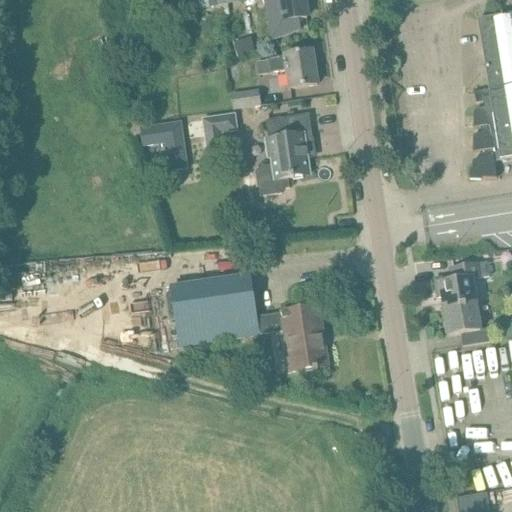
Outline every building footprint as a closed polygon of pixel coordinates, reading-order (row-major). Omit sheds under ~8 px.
[(262,0),(264,12),(267,25),(269,44),(301,32),(299,20),(307,19),(303,0),(262,0)] [(473,163),(472,180),(497,180),(494,163),(511,159),(511,16),(485,20),(478,22),(482,49),(485,65),(489,91),(473,93),(474,95),(482,93),(484,104),(484,108),(477,110),(475,112),(473,121),(473,129),(480,128),(481,134),(473,137),(473,154),(480,153),(481,160),(473,163)] [(250,39),(233,44),(237,58),(254,53),(250,39)] [(290,91),(318,87),(312,53),(284,57),(285,58),(269,60),(271,75),(287,72),(290,91)] [(233,112),(261,108),(259,94),(231,98),(233,112)] [(285,190),(290,190),(289,181),(294,180),(294,179),(310,176),(308,160),(312,159),(311,150),(314,150),(309,116),(266,122),(268,141),(265,142),(268,160),(271,159),(272,166),(261,167),(256,174),(259,198),(282,195),(285,190)] [(203,121),(205,137),(237,133),(234,117),(203,121)] [(190,132),(149,138),(152,157),(173,154),(178,183),(197,180),(190,132)] [(442,299),(444,311),(476,306),(472,281),(480,280),(478,266),(450,270),(451,278),(434,281),(437,300),(442,299)] [(180,349),(284,333),(288,358),(294,357),(296,373),(313,371),(313,373),(318,372),(318,370),(328,368),(319,309),(282,314),(282,315),(256,319),(250,278),(171,290),(180,349)] [(463,348),(490,344),(488,331),(480,332),(476,306),(444,311),(449,338),(461,336),(463,348)] [(489,511),(486,497),(459,501),(460,511),(489,511)]
